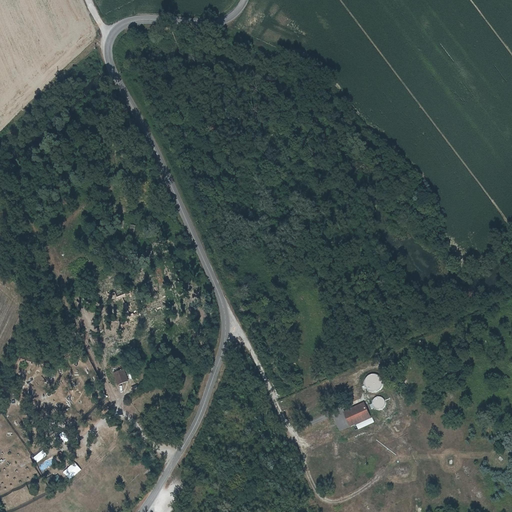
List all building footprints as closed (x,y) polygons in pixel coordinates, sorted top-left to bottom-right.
[(124,370),(114,374),(119,387),(129,382),(124,370)] [(375,394),(383,382),(372,374),(364,386),(375,394)] [(350,423),(370,414),(364,400),(344,409),(350,423)] [(372,415),(356,422),(358,425),(373,419),(372,415)] [(71,480),(82,470),(75,463),(64,473),(71,480)]
